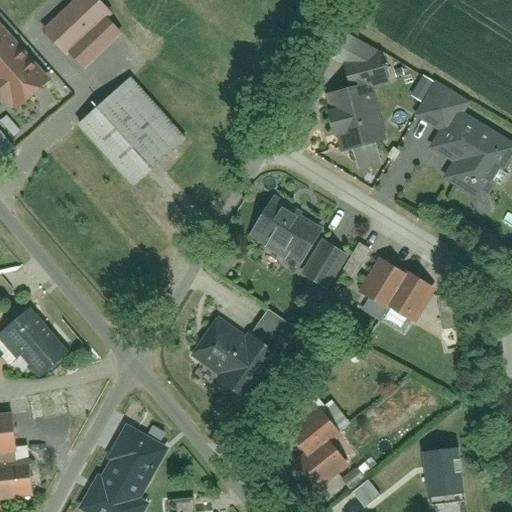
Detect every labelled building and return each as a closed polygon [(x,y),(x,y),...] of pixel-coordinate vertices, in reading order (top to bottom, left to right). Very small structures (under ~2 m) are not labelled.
[(108,1),(107,0),(65,0),(45,19),(66,41),(108,1)] [(49,69),(0,18),(0,82),(16,100),(49,69)] [(344,142),(380,132),(368,85),(387,80),(382,63),(346,72),(349,83),(330,88),(344,142)] [(188,126),(131,66),(78,117),(136,176),(188,126)] [(461,92),(427,72),(406,108),(429,121),(418,140),(442,153),(431,173),(480,201),(511,146),(511,132),(456,100),(461,92)] [(311,220),(269,192),(247,226),(289,254),(311,220)] [(395,264),(371,248),(348,282),(372,298),(395,264)] [(428,281),(398,261),(376,293),(406,314),(428,281)] [(33,302),(2,329),(41,374),(72,347),(33,302)] [(299,331),(269,311),(251,336),(281,357),(299,331)] [(248,339),(220,320),(194,357),(222,376),(220,380),(251,402),(282,358),(281,357),(251,336),(248,339)] [(13,362),(23,353),(4,331),(0,334),(0,357),(6,353),(13,362)] [(318,408),(329,399),(319,387),(308,396),(318,408)] [(351,429),(332,404),(302,428),(321,452),(351,429)] [(0,461),(20,460),(16,410),(0,411),(0,461)] [(133,423),(88,511),(90,511),(152,511),(158,501),(152,498),(178,446),(133,423)] [(363,461),(343,435),(309,461),(329,487),(363,461)] [(459,448),(424,453),(430,506),(466,502),(459,448)] [(41,496),(38,459),(0,462),(0,511),(4,511),(3,499),(41,496)] [(368,464),(356,475),(364,484),(376,474),(368,464)] [(372,505),(386,494),(375,481),(362,492),(372,505)] [(204,511),(202,493),(181,495),(182,511),(204,511)]
